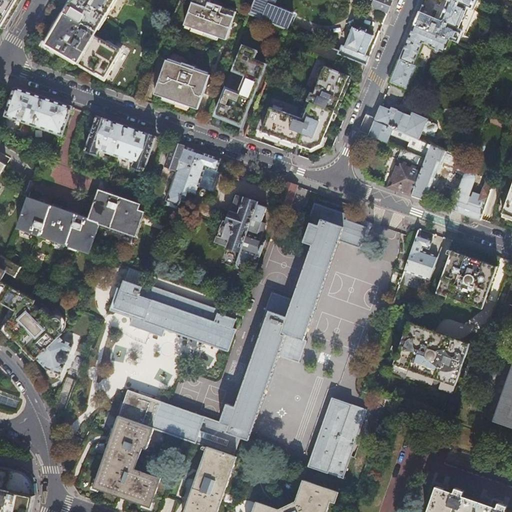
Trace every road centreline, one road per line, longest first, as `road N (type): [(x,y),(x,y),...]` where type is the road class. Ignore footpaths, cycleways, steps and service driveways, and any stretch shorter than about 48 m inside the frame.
road 1 (residential): [(336,183),(0,66)]
road 2 (residential): [(336,183),(409,0)]
road 3 (residential): [(511,246),(336,183)]
